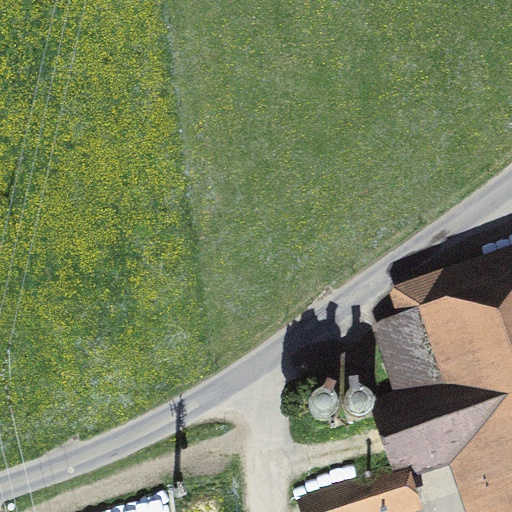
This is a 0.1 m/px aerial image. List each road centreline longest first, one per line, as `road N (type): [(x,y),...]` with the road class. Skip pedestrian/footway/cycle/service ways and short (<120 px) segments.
road 1 (unclassified): [(0,491),(175,417),(511,182)]
road 2 (track): [(266,511),(260,363)]
